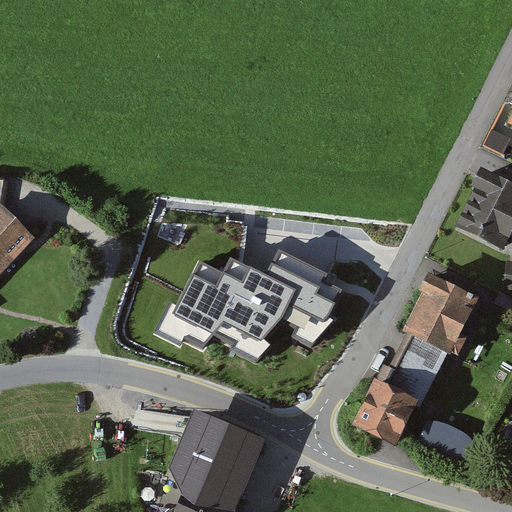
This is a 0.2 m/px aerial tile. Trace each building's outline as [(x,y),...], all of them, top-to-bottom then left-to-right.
[(511,180),(509,187),(483,175),(456,231),(502,252),(511,231),(511,180)] [(0,279),(34,246),(0,212),(0,279)] [(477,305),(431,282),(377,390),(357,432),(402,454),(477,305)] [(418,434),(458,450),(470,418),(430,402),(418,434)] [(237,511),(264,454),(203,427),(180,476),(187,480),(172,511),(237,511)]
